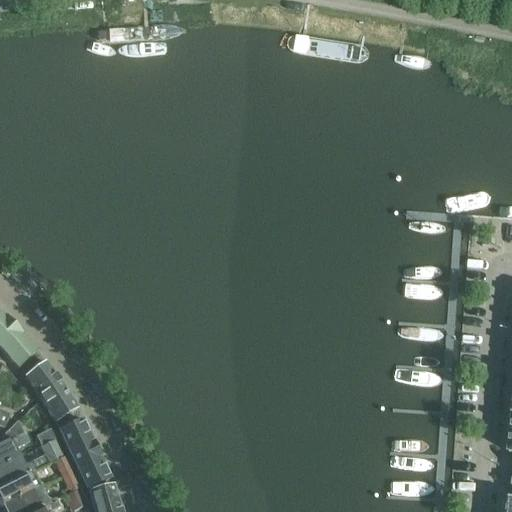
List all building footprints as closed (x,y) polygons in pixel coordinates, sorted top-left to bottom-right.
[(167,26),(97,31),(94,33),(93,38),(95,42),(98,43),(168,41),(179,36),(185,34),(185,31),(178,28),(167,26)] [(362,47),(296,36),(292,37),(289,39),(288,42),(287,46),(288,49),(290,52),(293,54),(360,65),(368,60),(369,53),(362,47)] [(0,339),(12,327),(4,319),(0,315),(0,339)] [(0,351),(1,352),(17,371),(35,353),(20,336),(20,335),(12,327),(0,339),(0,351)] [(24,380),(33,391),(38,399),(47,393),(51,400),(64,392),(59,383),(45,364),(24,380)] [(55,424),(76,410),(64,392),(51,400),(47,393),(38,399),(55,424)] [(0,427),(3,429),(9,416),(0,411),(0,427)] [(5,446),(0,448),(0,467),(20,458),(16,451),(29,444),(17,422),(1,438),(5,446)] [(83,422),(59,433),(73,461),(96,451),(83,422)] [(40,448),(54,441),(49,431),(35,438),(40,448)] [(55,442),(40,449),(45,457),(25,467),(20,458),(0,467),(0,488),(34,472),(63,458),(55,442)] [(87,491),(110,480),(96,451),(73,461),(87,491)] [(65,458),(54,463),(61,479),(72,474),(65,458)] [(0,488),(0,499),(3,506),(42,488),(34,472),(0,488)] [(72,474),(61,479),(69,495),(79,490),(72,474)] [(120,511),(113,487),(88,494),(93,511),(120,511)] [(42,488),(3,506),(6,511),(32,511),(50,504),(42,488)] [(65,498),(72,511),(76,511),(85,508),(78,492),(65,498)] [(50,504),(32,511),(53,511),(60,509),(56,501),(50,504)] [(505,504),(503,511),(511,511),(511,504),(504,503),(504,504),(505,504)]
